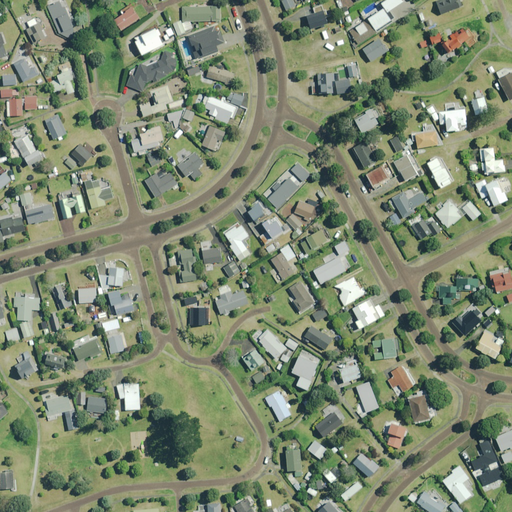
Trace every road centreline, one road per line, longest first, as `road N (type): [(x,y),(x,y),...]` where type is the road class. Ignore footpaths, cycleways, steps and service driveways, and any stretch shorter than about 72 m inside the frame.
road 1 (residential): [(55,511),(112,491),(251,475),(264,439),(213,363)]
road 2 (residential): [(280,108),(334,148),(406,280)]
road 3 (residential): [(390,287),(319,157),(275,128)]
road 4 (tertiary): [(275,128),(235,197),(194,224),(152,238)]
road 5 (tertiary): [(135,222),(210,194),(235,167),(258,121)]
road 6 (residential): [(366,511),(380,489),(458,422),(471,389)]
road 7 (residential): [(486,394),(466,435),(409,478),(382,511)]
road 8 (residential): [(406,280),(454,358),(483,375),(511,379)]
road 9 (tertiary): [(0,260),(135,222)]
road 10 (tertiary): [(131,244),(0,279)]
road 11 (residential): [(471,389),(428,354),(390,287)]
road 12 (residential): [(406,280),(511,220)]
